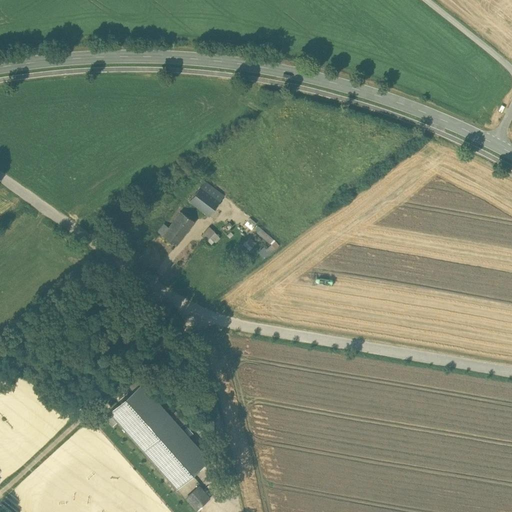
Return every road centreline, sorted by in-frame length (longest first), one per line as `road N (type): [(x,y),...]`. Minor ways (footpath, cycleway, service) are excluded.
road 1 (secondary): [(0,66),(172,57),(239,63),(374,94),(495,145)]
road 2 (unclassified): [(194,310),(511,373)]
road 3 (unclassified): [(0,178),(194,310)]
road 4 (unclassified): [(237,511),(190,324),(194,310)]
